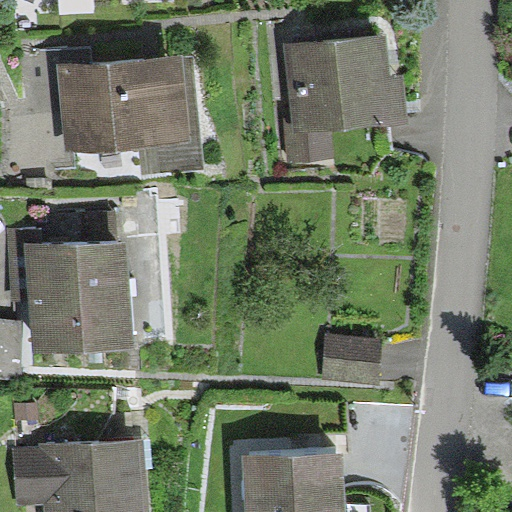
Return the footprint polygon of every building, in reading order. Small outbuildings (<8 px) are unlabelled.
[(14,0),(16,18),(98,8),(97,1),(105,0),(118,0),(120,8),(177,2),(176,0),(14,0)] [(325,118),(397,111),(393,74),(383,75),(379,34),(301,42),(277,44),(288,159),(329,156),(325,118)] [(62,139),(183,129),(176,50),(110,56),(55,61),(62,139)] [(20,337),(120,334),(117,232),(4,235),(5,277),(6,301),(19,301),(20,337)] [(321,379),(378,382),(380,340),(323,337),(321,379)] [(39,511),(144,511),(141,477),(137,435),(5,449),(11,504),(39,501),(39,511)] [(240,511),(338,511),(334,448),(237,453),(239,490),(240,511)]
